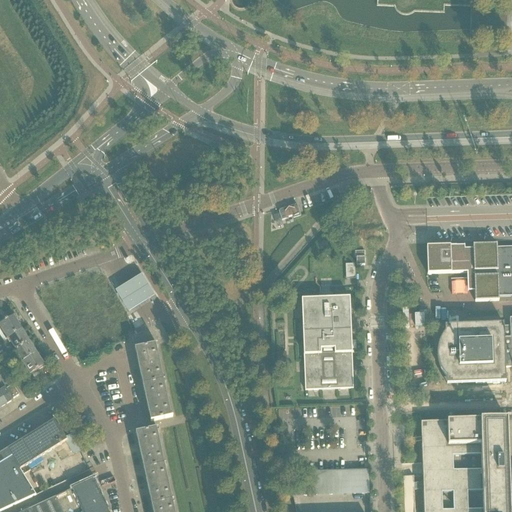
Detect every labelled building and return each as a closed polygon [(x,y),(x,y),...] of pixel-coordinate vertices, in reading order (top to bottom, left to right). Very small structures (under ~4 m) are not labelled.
[(300,217),(297,205),(280,211),(279,212),(282,221),(292,217),(293,219),(300,217)] [(511,252),(497,253),(497,249),(497,245),(473,246),(473,249),(464,250),(464,247),(426,248),(427,275),(467,273),(467,288),(474,287),(475,302),(499,302),(498,294),(511,293),(511,319),(509,319),(510,329),(504,330),(503,324),(473,325),(473,330),(454,331),(454,334),(450,340),(446,347),(445,356),(447,364),(451,371),(456,376),(456,380),(475,379),(475,384),(511,383),(511,389),(511,252)] [(356,258),(356,266),(365,266),(364,258),(356,258)] [(346,280),(355,279),(354,265),(345,265),(346,280)] [(140,272),(114,288),(128,310),(154,293),(140,272)] [(353,390),(351,339),(350,331),(349,331),(349,321),(350,321),(350,298),(301,300),(305,392),(353,390)] [(4,337),(6,340),(8,339),(21,331),(17,325),(18,325),(14,319),(13,319),(12,317),(6,320),(4,321),(4,322),(0,324),(0,327),(5,336),(4,337)] [(425,323),(404,323),(404,335),(425,336),(425,323)] [(21,331),(8,339),(16,350),(28,343),(21,331)] [(21,364),(23,363),(36,355),(28,343),(16,350),(14,352),(21,364)] [(135,350),(143,386),(165,382),(165,381),(161,382),(154,347),(157,346),(157,345),(135,350)] [(286,361),(286,353),(276,353),(277,361),(286,361)] [(36,355),(23,363),(30,374),(38,369),(39,370),(44,366),(40,359),(39,360),(36,355)] [(0,408),(13,401),(12,400),(6,389),(10,386),(10,385),(9,385),(3,375),(0,376),(0,408)] [(16,383),(23,394),(29,391),(22,379),(16,383)] [(165,382),(143,386),(151,423),(173,418),(173,417),(169,418),(162,383),(165,382)] [(6,389),(12,400),(19,396),(13,385),(6,389)] [(15,445),(8,450),(23,475),(30,471),(27,466),(67,441),(54,421),(15,445)] [(509,469),(507,421),(421,424),(423,511),(509,511),(509,474),(509,469)] [(136,434),(144,470),(165,465),(162,466),(155,431),(158,430),(158,429),(136,434)] [(8,450),(0,454),(0,511),(36,496),(23,475),(8,450)] [(144,470),(152,506),(173,501),(170,501),(163,466),(165,466),(165,465),(144,470)] [(358,471),(353,471),(353,483),(370,483),(370,470),(369,470),(358,471)] [(351,471),(348,471),(314,472),(314,484),(351,483),(351,471)] [(108,511),(93,480),(56,497),(62,511),(108,511)] [(353,483),(353,495),(370,494),(370,483),(353,483)] [(62,511),(56,497),(28,510),(29,511),(62,511)] [(152,506),(152,511),(172,511),(170,502),(173,501),(152,506)]
